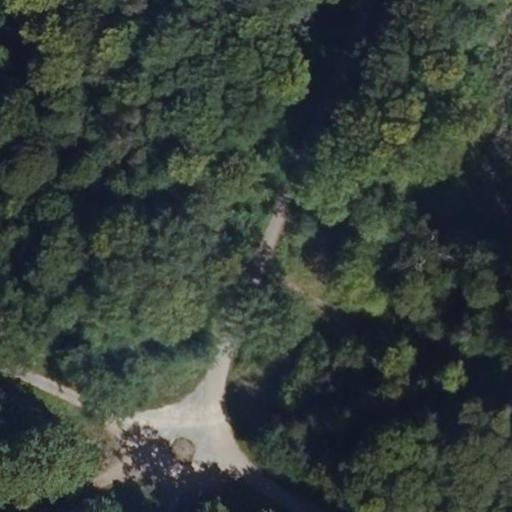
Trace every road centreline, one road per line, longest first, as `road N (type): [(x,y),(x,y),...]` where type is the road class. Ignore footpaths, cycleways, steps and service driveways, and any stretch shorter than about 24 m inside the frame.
road 1 (track): [(370,0),(182,453)]
road 2 (track): [(0,367),(182,453)]
road 3 (track): [(182,453),(307,511)]
